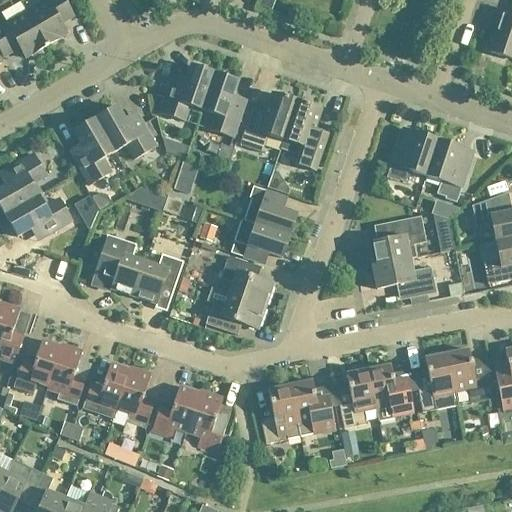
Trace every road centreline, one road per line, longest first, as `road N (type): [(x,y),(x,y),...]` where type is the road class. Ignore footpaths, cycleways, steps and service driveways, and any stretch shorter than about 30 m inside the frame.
road 1 (residential): [(0,272),(64,295),(100,329),(219,366),(311,352)]
road 2 (residential): [(311,352),(303,313),(381,83)]
road 3 (residential): [(126,53),(160,33),(190,28),(344,70)]
road 4 (residential): [(311,352),(511,318)]
road 5 (residential): [(0,129),(126,53)]
